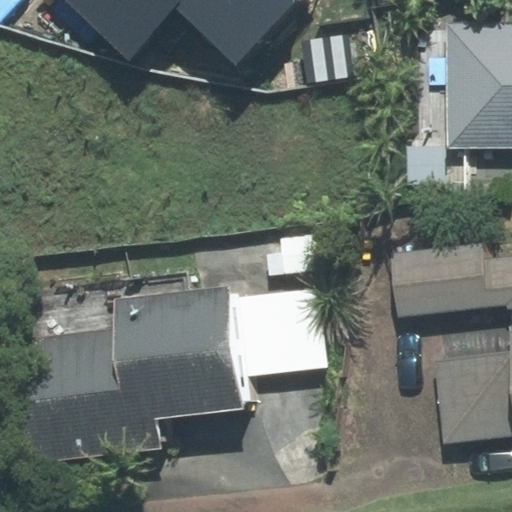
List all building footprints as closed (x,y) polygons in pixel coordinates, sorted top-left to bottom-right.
[(95,0),(81,33),(190,82),(213,32),(205,27),(217,0),(95,0)] [(447,152),(511,150),(511,26),(446,27),(447,152)] [(341,106),(301,106),(301,152),(341,152),(341,106)] [(299,219),(341,215),(338,190),(296,193),(299,219)] [(407,229),(405,212),(374,215),(376,232),(407,229)] [(305,253),(344,249),(342,228),(303,232),(305,253)] [(511,254),(495,256),(493,240),(402,250),(409,315),(511,303),(511,349),(443,357),(452,440),(511,433),(511,254)] [(262,404),(249,284),(136,297),(139,327),(30,339),(45,463),(178,449),(174,415),(262,404)]
